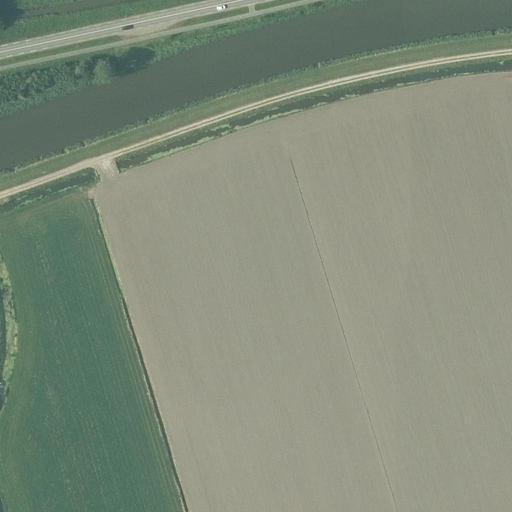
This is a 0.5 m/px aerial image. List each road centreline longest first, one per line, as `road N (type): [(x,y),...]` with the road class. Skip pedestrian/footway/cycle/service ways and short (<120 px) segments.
road 1 (track): [(0,196),(264,102),(511,52)]
road 2 (primary): [(243,0),(0,51)]
